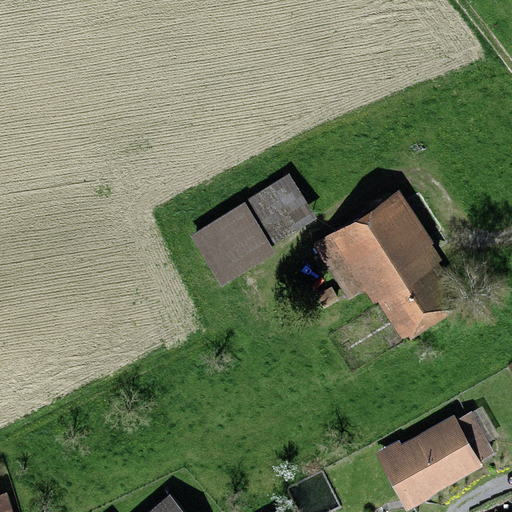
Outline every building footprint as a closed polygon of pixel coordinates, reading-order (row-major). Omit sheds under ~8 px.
[(290,173),(192,232),(221,280),(274,248),(270,241),(315,214),(290,173)] [(465,304),(396,196),(313,249),(347,302),(364,291),(400,346),(465,304)] [(467,410),(377,459),(405,509),(495,461),(467,410)] [(9,511),(5,496),(0,496),(0,511),(9,511)] [(179,511),(169,499),(152,511),(179,511)]
